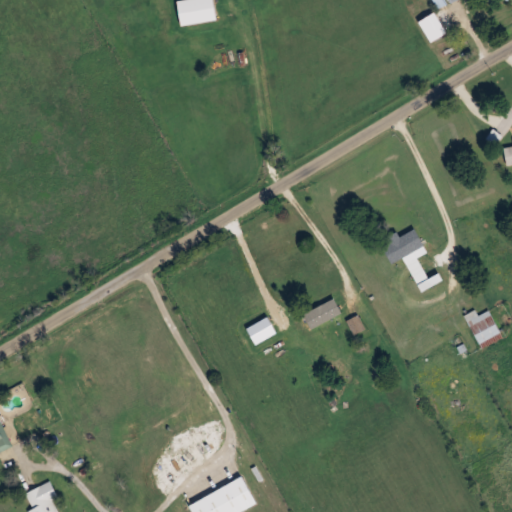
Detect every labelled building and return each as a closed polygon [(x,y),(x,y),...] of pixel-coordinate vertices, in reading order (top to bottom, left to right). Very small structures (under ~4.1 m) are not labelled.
[(213,0),(177,0),(180,25),(217,20),(213,0)] [(442,280),(439,273),(428,278),(417,257),(427,252),(413,226),(392,237),(420,292),(442,280)] [(343,315),(334,297),(312,308),(321,326),(343,315)] [(489,310),(478,315),(475,309),(464,315),(482,348),(503,337),(489,310)] [(0,452),(13,447),(0,419),(0,452)] [(193,511),(240,511),(257,504),(243,476),(189,504),(193,511)] [(58,511),(53,500),(59,497),(51,481),(26,492),(33,509),(27,511),(26,511),(58,511)]
